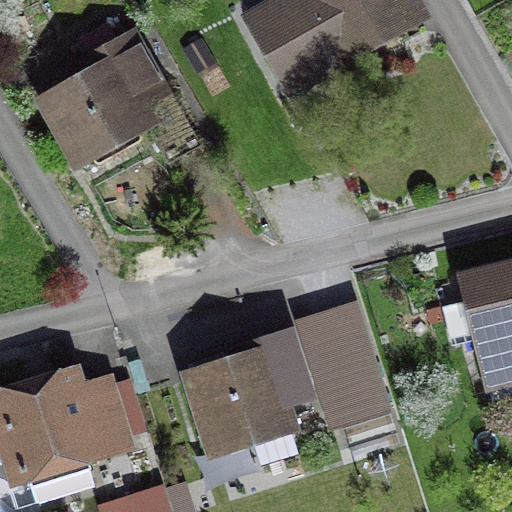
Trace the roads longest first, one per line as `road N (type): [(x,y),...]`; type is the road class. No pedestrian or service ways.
road 1 (residential): [(511,216),(115,312)]
road 2 (residential): [(115,312),(0,117)]
